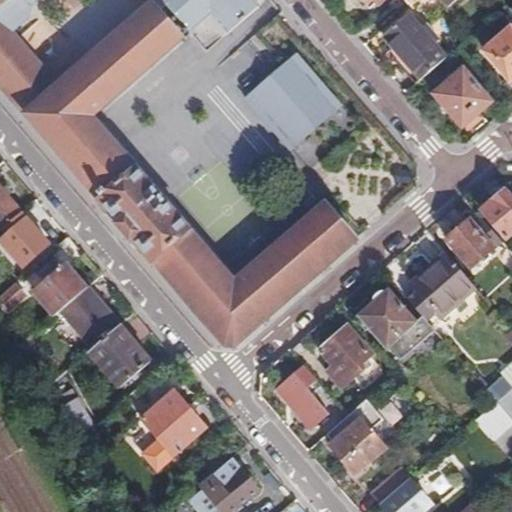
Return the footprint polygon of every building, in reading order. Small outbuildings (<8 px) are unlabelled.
[(0,0),(0,99),(215,349),(227,352),(348,245),(317,211),(227,290),(84,125),(174,45),(151,18),(159,11),(181,37),(204,18),(222,40),(250,15),(237,0),(0,0)] [(422,79),(447,58),(434,43),(440,38),(428,23),(421,29),(405,11),(380,32),(422,79)] [(511,74),(511,30),(509,27),(482,49),(507,79),(511,74)] [(297,52),(246,97),(290,148),(342,103),(297,52)] [(489,99),(463,69),(433,94),(465,130),(481,115),(477,110),(489,99)] [(23,211),(0,184),(0,224),(3,228),(23,211)] [(511,232),(511,198),(505,191),(481,212),(504,239),(511,232)] [(501,242),(477,215),(469,222),(467,220),(446,238),(471,268),(501,242)] [(1,240),(24,267),(48,246),(50,244),(27,217),(1,240)] [(29,272),(53,252),(48,246),(24,267),(29,272)] [(474,288),(439,247),(403,278),(414,290),(426,304),(439,319),(474,288)] [(62,311),(88,288),(66,261),(39,284),(62,311)] [(17,283),(0,297),(0,298),(9,309),(26,294),(17,283)] [(121,326),(88,288),(62,311),(61,311),(94,349),(121,326)] [(414,290),(404,299),(416,313),(426,304),(414,290)] [(429,327),(421,319),(416,323),(388,291),(359,316),(387,349),(389,347),(400,360),(433,332),(429,327)] [(426,304),(416,313),(421,319),(429,327),(439,319),(426,304)] [(150,359),(121,326),(94,349),(90,353),(119,386),(150,359)] [(371,354),(346,327),(320,350),(334,366),(336,369),(345,361),(357,377),(366,369),(361,363),(371,354)] [(336,369),(334,366),(327,371),(343,390),(357,377),(345,361),(336,369)] [(317,381),(303,365),(274,390),(311,430),(327,416),(306,390),(317,381)] [(495,404),(511,389),(502,378),(485,392),(495,404)] [(58,398),(79,439),(95,426),(75,389),(58,398)] [(207,426),(175,389),(143,417),(175,454),(207,426)] [(511,423),(511,389),(495,404),(511,423)] [(495,404),(476,421),(492,440),(511,423),(495,404)] [(387,446),(362,417),(331,444),(356,473),(387,446)] [(492,440),(510,461),(511,459),(511,423),(492,440)] [(199,511),(209,511),(216,507),(220,511),(232,511),(258,490),(239,468),(217,488),(211,481),(190,501),(199,511)] [(372,494),(380,503),(408,478),(401,469),(372,494)] [(408,478),(380,503),(387,511),(421,511),(444,491),(432,477),(419,488),(409,477),(408,478)]
